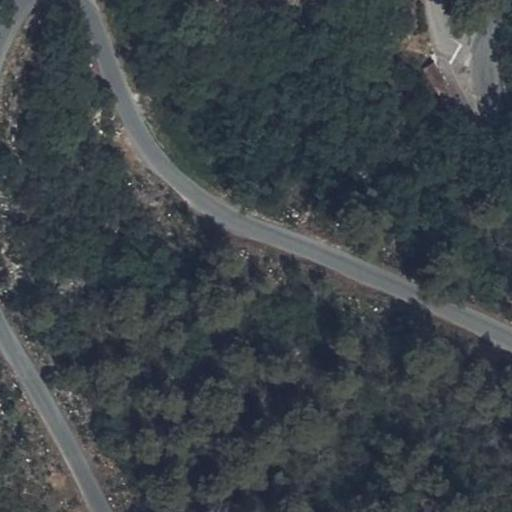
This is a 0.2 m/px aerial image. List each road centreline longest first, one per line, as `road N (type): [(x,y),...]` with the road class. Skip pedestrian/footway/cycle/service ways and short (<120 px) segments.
road 1 (residential): [(82,0),(143,144),(212,213),(511,342)]
road 2 (residential): [(101,511),(0,322)]
